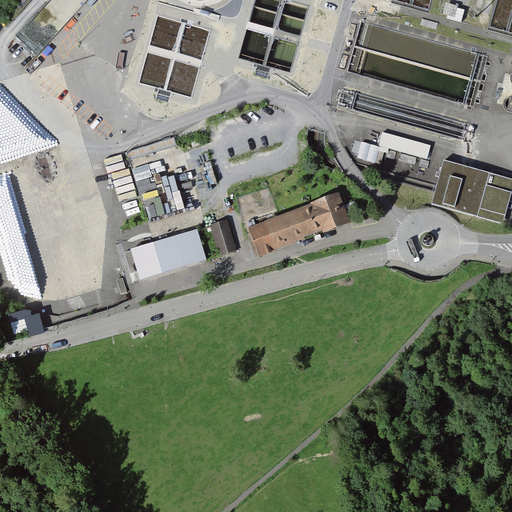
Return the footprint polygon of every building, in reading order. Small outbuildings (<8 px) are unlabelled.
[(384,133),(380,148),(429,160),(432,146),(384,133)] [(377,162),(381,145),(363,141),(359,158),(377,162)] [(185,210),(177,178),(163,181),(161,171),(156,172),(153,161),(134,166),(142,203),(144,203),(148,219),(185,210)] [(511,195),(511,181),(443,162),(431,206),(504,226),(511,195)] [(0,200),(0,247),(13,304),(63,292),(39,192),(0,200)] [(343,195),(250,229),(261,259),(354,225),(343,195)] [(230,223),(212,228),(222,259),(239,253),(230,223)] [(200,231),(132,252),(142,285),(210,264),(200,231)] [(41,318),(12,326),(15,337),(44,329),(41,318)]
